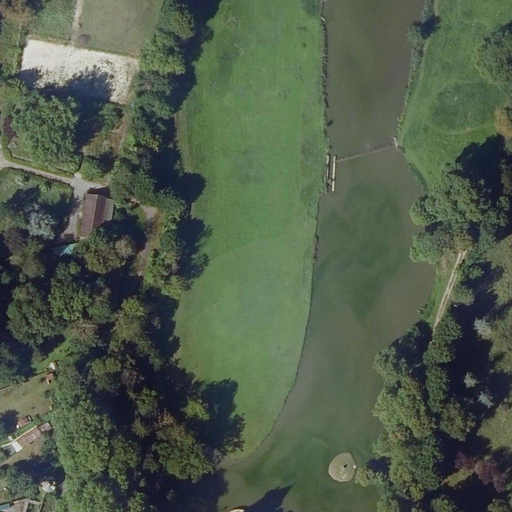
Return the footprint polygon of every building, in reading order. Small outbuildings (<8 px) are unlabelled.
[(33,75),(43,67),(39,61),(28,69),(33,75)] [(86,195),(80,237),(99,239),(106,197),(86,195)] [(48,421),(40,425),(44,432),(52,429),(48,421)] [(32,431),(37,438),(41,436),(36,428),(32,431)] [(22,450),(37,438),(32,431),(17,442),(22,450)] [(12,446),(17,453),(22,450),(17,442),(12,446)] [(55,486),(54,484),(53,481),(52,480),(50,479),(47,478),(45,479),(43,480),(41,481),(40,484),(40,486),(41,488),(42,490),(44,492),(46,492),(49,492),(51,492),(53,490),(54,488),(55,486)]
